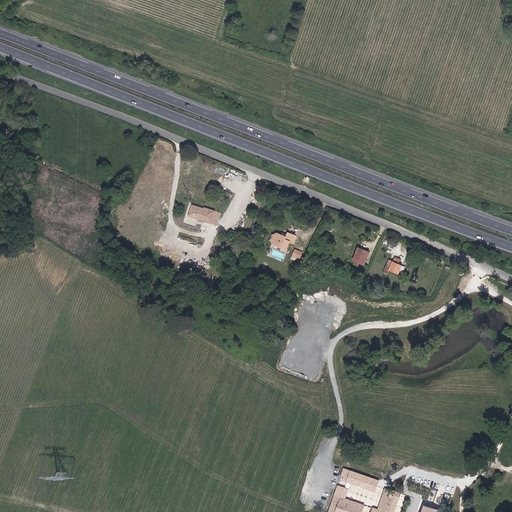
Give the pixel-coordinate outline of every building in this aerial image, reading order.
[(204,209),(193,205),(190,217),(212,224),(216,211),(205,208),(204,209)] [(286,237),(278,234),(274,236),(272,241),(273,245),(287,251),(291,243),(296,245),(299,237),(288,233),(286,237)] [(371,252),(359,248),(353,261),(365,266),(371,252)] [(304,253),(296,250),(294,256),(302,259),(304,253)] [(402,260),(397,258),(390,272),(400,275),(404,266),(400,264),(402,260)] [(378,480),(343,468),(341,476),(343,477),(342,481),(375,493),(378,480)] [(394,511),(400,497),(385,491),(379,509),(374,508),(371,511),(394,511)] [(335,511),(363,511),(366,505),(336,495),(332,507),(336,509),(335,511)]
